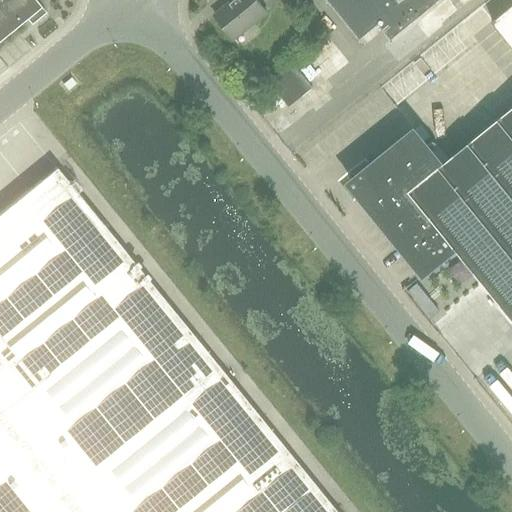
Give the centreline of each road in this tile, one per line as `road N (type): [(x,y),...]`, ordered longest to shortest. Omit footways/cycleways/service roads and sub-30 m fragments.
road 1 (unclassified): [(511,458),(135,0)]
road 2 (unclassified): [(0,109),(132,0)]
